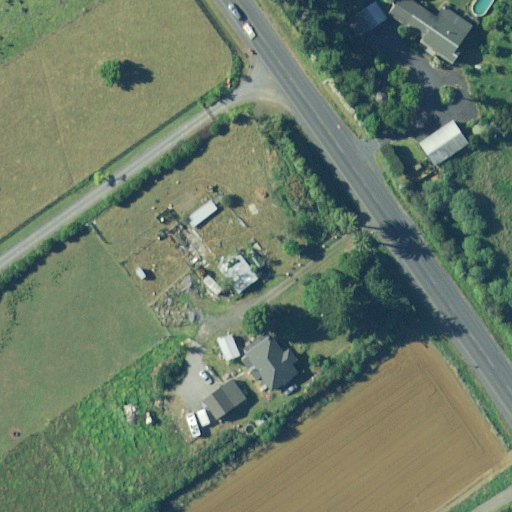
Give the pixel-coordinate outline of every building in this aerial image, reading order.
[(440,18),(415,0),(400,0),(389,17),(409,31),(450,61),(474,27),(447,8),(440,18)] [(380,25),(368,9),(349,22),(361,39),(380,25)] [(469,145),(454,122),(421,144),(436,167),(469,145)] [(219,209),(212,200),(188,218),(195,227),(219,209)] [(260,278),(241,254),(221,269),(241,294),(260,278)] [(223,286),(211,274),(204,281),(215,293),(223,286)] [(254,339),(246,326),(237,331),(246,345),(254,339)] [(242,355),(232,335),(219,341),(229,361),(242,355)] [(290,355),(276,335),(242,359),(258,381),(263,377),(273,391),(301,371),(290,355)] [(248,398),(234,379),(224,387),(238,405),(248,398)] [(236,407),(223,388),(205,400),(218,420),(236,407)]
